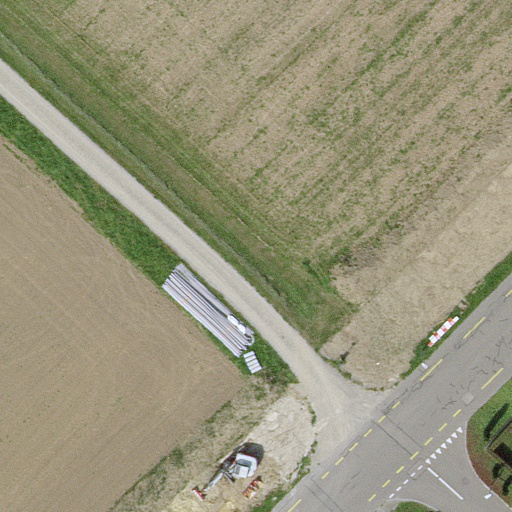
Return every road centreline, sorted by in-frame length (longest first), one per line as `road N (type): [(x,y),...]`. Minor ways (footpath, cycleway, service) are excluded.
road 1 (track): [(396,437),(339,395),(0,75)]
road 2 (residential): [(511,322),(396,437)]
